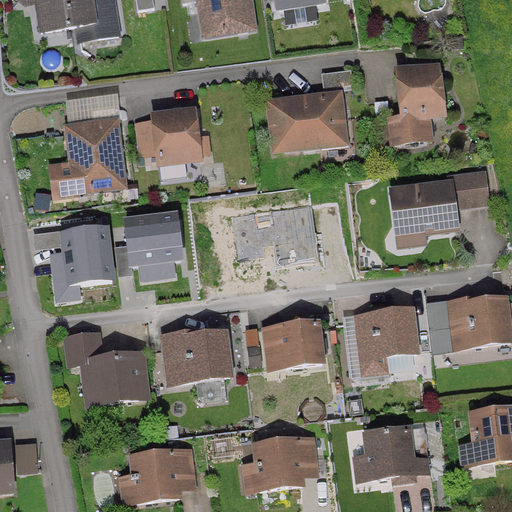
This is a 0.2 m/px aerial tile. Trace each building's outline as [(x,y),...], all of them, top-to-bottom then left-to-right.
[(84,0),(21,0),(22,2),(34,1),(39,33),(88,25),(84,0)] [(250,30),(245,0),(196,0),(202,38),(250,30)] [(315,0),(270,0),(272,14),(317,7),(315,0)] [(435,57),(398,62),(404,108),(391,109),(394,132),(430,127),(427,106),(442,104),(435,57)] [(341,147),(335,100),(265,109),(271,156),(341,147)] [(193,163),(186,117),(149,122),(155,168),(193,163)] [(118,191),(111,128),(64,133),(68,170),(49,172),(52,198),(118,191)] [(483,206),(480,178),(451,181),(454,209),(483,206)] [(446,188),(389,195),(395,238),(451,230),(446,188)] [(178,210),(123,218),(130,266),(139,264),(142,281),(176,276),(174,261),(185,259),(178,210)] [(108,224),(60,230),(63,251),(49,253),(57,304),(83,300),(80,283),(116,278),(108,224)] [(511,335),(511,334),(508,296),(449,303),(454,343),(511,335)] [(416,358),(412,318),(359,323),(364,376),(386,374),(384,361),(416,358)] [(322,366),(318,331),(267,336),(271,372),(322,366)] [(98,363),(96,341),(68,344),(70,366),(98,363)] [(229,381),(226,341),(166,346),(170,386),(229,381)] [(146,402),(141,363),(84,369),(89,409),(146,402)] [(463,453),(465,470),(511,463),(511,416),(473,421),(477,451),(463,453)] [(409,436),(366,441),(368,463),(357,464),(359,486),(428,478),(427,465),(413,467),(409,436)] [(314,477),(310,446),(258,452),(260,471),(247,473),(250,496),(301,490),(300,479),(314,477)] [(0,495),(12,495),(8,449),(0,449),(0,495)] [(188,459),(133,464),(135,483),(123,484),(125,507),(179,502),(178,493),(191,492),(188,459)]
